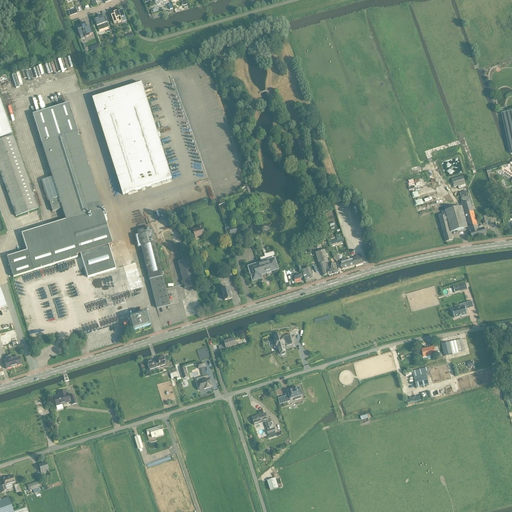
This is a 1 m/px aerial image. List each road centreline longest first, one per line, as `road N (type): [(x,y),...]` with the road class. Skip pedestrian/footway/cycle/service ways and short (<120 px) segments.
road 1 (tertiary): [(0,388),(393,265),(511,244)]
road 2 (unclassified): [(0,466),(390,346),(511,324)]
road 3 (unknown): [(78,95),(24,107),(42,177)]
